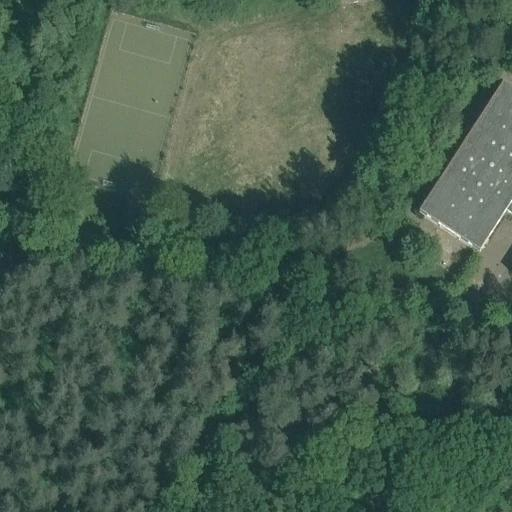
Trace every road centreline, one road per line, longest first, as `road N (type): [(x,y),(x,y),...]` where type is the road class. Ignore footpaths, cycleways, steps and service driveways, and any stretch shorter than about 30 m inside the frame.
road 1 (unclassified): [(505,252),(463,314),(446,322),(0,265)]
road 2 (track): [(399,221),(511,55)]
road 3 (track): [(0,173),(72,0)]
